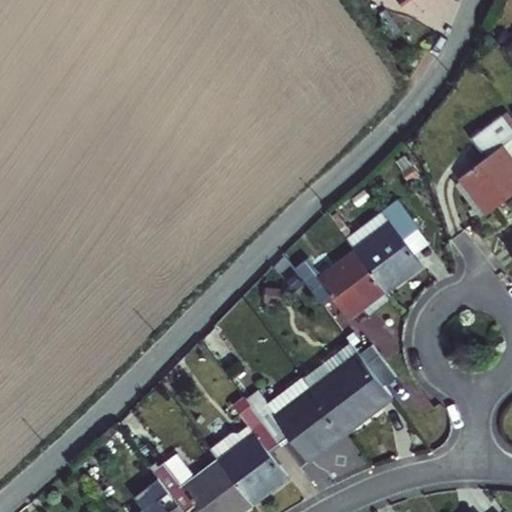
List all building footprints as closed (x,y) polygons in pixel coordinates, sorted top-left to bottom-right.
[(452,178),(481,216),(511,193),(511,144),(506,136),(507,135),(498,123),(472,143),(481,155),(452,178)] [(354,244),(383,284),(419,258),(408,244),(420,235),(392,199),(351,229),(339,212),(333,216),(354,244)] [(511,236),(503,243),(511,254),(511,236)] [(330,288),(347,312),(383,284),(354,244),(318,270),(303,250),(289,260),(317,298),(330,288)] [(360,329),(347,339),(381,384),(394,374),(360,329)] [(301,375),(343,429),(389,394),(381,384),(347,339),(301,375)] [(247,402),(277,440),(287,432),(306,457),(343,429),(301,375),(266,402),(258,392),(247,402)] [(217,458),(250,501),(284,475),(264,449),(277,440),(247,402),(235,411),(251,433),(241,440),(231,426),(207,445),(217,458)] [(167,486),(185,509),(195,501),(203,511),(235,511),(250,501),(217,458),(183,485),(177,477),(167,486)] [(156,511),(180,511),(185,509),(167,486),(155,495),(164,506),(156,511)]
